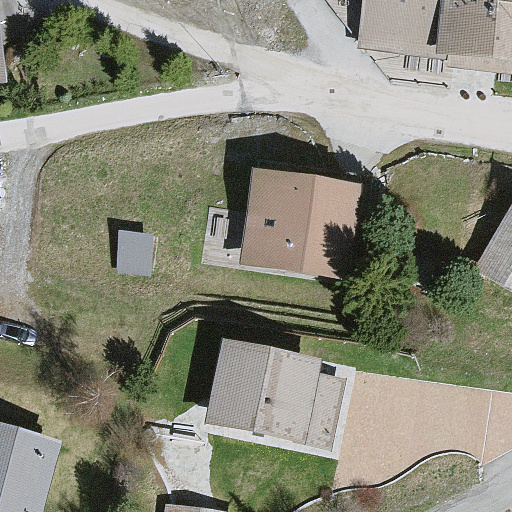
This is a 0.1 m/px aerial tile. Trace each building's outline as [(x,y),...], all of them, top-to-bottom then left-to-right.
[(434,59),(442,0),(321,0),(365,50),(434,59)] [(511,0),(442,0),(434,59),(435,70),(511,79),(511,0)] [(0,21),(0,97),(10,97),(0,21)] [(364,196),(254,180),(240,277),(350,293),(364,196)] [(511,219),(477,280),(511,300),(511,219)] [(323,371),(225,351),(207,439),(305,458),(323,371)] [(44,511),(61,451),(0,434),(0,511),(44,511)]
